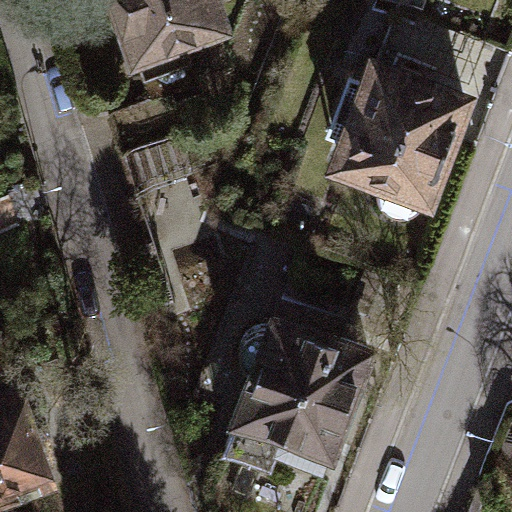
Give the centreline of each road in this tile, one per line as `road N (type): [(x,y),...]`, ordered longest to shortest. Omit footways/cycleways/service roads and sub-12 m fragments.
road 1 (residential): [(165,511),(48,82),(18,0)]
road 2 (residential): [(405,511),(511,231)]
